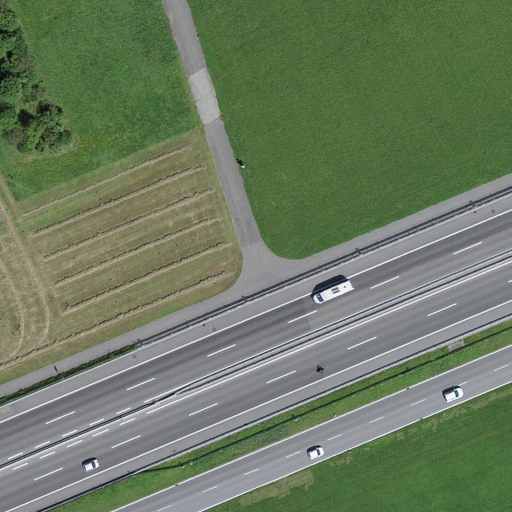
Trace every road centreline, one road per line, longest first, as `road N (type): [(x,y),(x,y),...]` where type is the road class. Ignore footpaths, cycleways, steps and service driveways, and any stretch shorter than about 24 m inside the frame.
road 1 (motorway): [(0,494),(511,281)]
road 2 (motorway): [(511,228),(0,440)]
road 3 (secondary): [(511,363),(154,511)]
road 4 (track): [(174,0),(262,277)]
